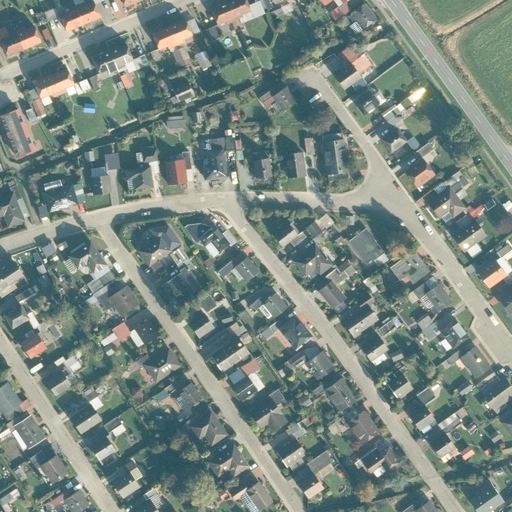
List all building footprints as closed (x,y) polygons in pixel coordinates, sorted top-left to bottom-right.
[(252,12),(246,0),(234,0),(228,3),(235,19),(252,12)] [(94,2),(77,9),(84,26),(101,19),(94,2)] [(235,19),(228,3),(212,10),(219,26),(235,19)] [(379,21),(365,3),(351,14),(365,32),(379,21)] [(77,9),(60,16),(67,32),(84,26),(77,9)] [(187,20),(169,27),(176,45),(194,38),(187,20)] [(36,26),(18,33),(25,50),(42,43),(36,26)] [(211,28),(214,40),(221,38),(218,26),(211,28)] [(49,27),(43,30),(48,40),(53,37),(49,27)] [(169,27),(152,34),(159,52),(176,45),(169,27)] [(18,33),(1,40),(8,57),(25,50),(18,33)] [(127,45),(110,52),(116,69),(134,61),(127,45)] [(110,52),(92,59),(99,76),(116,69),(110,52)] [(209,55),(199,60),(204,70),(214,65),(209,55)] [(352,65),(336,76),(346,90),(362,79),(352,65)] [(67,70),(51,77),(58,94),(74,88),(67,70)] [(129,74),(123,76),(127,88),(134,85),(129,74)] [(91,77),(96,90),(102,88),(97,75),(91,77)] [(51,77),(35,83),(42,101),(58,94),(51,77)] [(88,79),(81,82),(85,93),(93,90),(88,79)] [(171,98),(173,104),(194,95),(188,82),(172,89),(175,96),(171,98)] [(287,87),(273,98),(284,113),(299,102),(287,87)] [(371,90),(354,102),(364,116),(381,104),(371,90)] [(384,115),(393,127),(407,117),(403,112),(419,100),(413,92),(384,115)] [(38,99),(31,102),(37,116),(44,113),(38,99)] [(36,121),(31,109),(26,111),(31,123),(36,121)] [(35,151),(19,110),(0,116),(0,118),(16,158),(35,151)] [(241,110),(233,111),(234,120),(242,119),(241,110)] [(169,116),(169,128),(186,127),(186,115),(169,116)] [(398,128),(381,140),(392,155),(408,142),(398,128)] [(307,153),(317,153),(317,138),(308,137),(307,153)] [(344,140),(322,143),(326,176),(349,173),(344,140)] [(433,142),(416,150),(420,157),(436,149),(433,142)] [(227,177),(223,148),(200,151),(204,181),(227,177)] [(303,153),(286,155),(289,180),(310,177),(308,168),(305,168),(303,153)] [(270,158),(253,160),(255,179),(272,177),(270,158)] [(424,159),(405,172),(417,189),(436,176),(424,159)] [(184,160),(166,162),(168,185),(187,182),(184,160)] [(151,166),(125,169),(126,181),(134,180),(135,189),(154,187),(151,166)] [(110,175),(91,178),(94,197),(113,194),(110,175)] [(78,204),(72,184),(43,192),(49,212),(78,204)] [(451,186),(428,202),(439,217),(449,210),(453,217),(466,208),(451,186)] [(14,192),(0,197),(0,216),(4,215),(8,227),(25,220),(14,192)] [(468,214),(472,220),(488,208),(484,203),(468,214)] [(322,217),(324,225),(331,224),(330,215),(322,217)] [(475,219),(452,235),(464,252),(487,237),(475,219)] [(317,220),(307,229),(314,238),(324,229),(317,220)] [(292,222),(275,238),(284,248),(301,233),(292,222)] [(198,237),(211,227),(202,223),(188,225),(185,227),(197,243),(201,240),(198,237)] [(211,227),(198,237),(201,240),(205,246),(212,241),(220,252),(230,245),(215,224),(211,227)] [(366,228),(349,241),(366,264),(383,251),(366,228)] [(161,234),(138,250),(149,267),(172,251),(161,234)] [(107,265),(90,240),(67,255),(77,270),(87,263),(94,273),(107,265)] [(511,251),(511,245),(510,240),(498,245),(502,256),(511,251)] [(55,242),(44,247),(48,256),(59,251),(55,242)] [(333,265),(316,243),(293,261),(305,276),(315,268),(320,274),(333,265)] [(182,273),(163,286),(171,299),(180,293),(186,301),(202,289),(191,273),(196,270),(181,247),(169,255),(182,273)] [(414,250),(389,268),(399,281),(406,276),(412,284),(429,272),(414,250)] [(239,264),(235,267),(247,282),(260,272),(248,257),(239,264)] [(235,267),(239,264),(235,259),(220,271),(224,276),(235,267)] [(508,276),(498,261),(479,274),(490,289),(508,276)] [(14,262),(0,270),(0,292),(24,277),(14,262)] [(39,278),(44,288),(51,284),(46,274),(39,278)] [(333,280),(319,291),(333,309),(347,298),(333,280)] [(453,301),(439,283),(424,294),(438,312),(453,301)] [(135,296),(127,285),(109,298),(122,316),(137,306),(131,298),(135,296)] [(20,302),(37,292),(34,286),(16,295),(20,302)] [(289,308),(277,293),(264,304),(276,319),(289,308)] [(511,293),(500,302),(511,318),(511,293)] [(209,312),(219,305),(213,296),(202,303),(209,312)] [(368,304),(343,321),(354,337),(379,320),(368,304)] [(29,320),(20,305),(3,314),(12,330),(29,320)] [(247,323),(254,317),(247,309),(240,314),(247,323)] [(231,313),(223,318),(227,323),(235,318),(231,313)] [(298,313),(278,328),(296,351),(315,336),(298,313)] [(380,328),(384,335),(404,324),(398,314),(384,322),(386,325),(380,328)] [(206,315),(190,324),(199,339),(214,330),(206,315)] [(160,334),(150,319),(136,328),(146,344),(160,334)] [(468,337),(453,319),(439,331),(454,349),(468,337)] [(36,333),(21,344),(31,359),(46,349),(36,333)] [(389,349),(380,336),(362,349),(371,361),(389,349)] [(238,338),(212,357),(223,373),(250,355),(238,338)] [(491,366),(476,347),(460,358),(475,378),(491,366)] [(182,366),(170,348),(144,364),(156,383),(182,366)] [(392,353),(395,361),(405,356),(401,348),(392,353)] [(323,350),(308,361),(320,378),(335,367),(323,350)] [(278,367),(284,376),(294,369),(289,361),(278,367)] [(71,386),(62,372),(47,382),(56,396),(71,386)] [(402,374),(387,384),(399,400),(414,389),(402,374)] [(248,377),(234,388),(245,402),(259,392),(248,377)] [(511,398),(511,385),(505,377),(482,394),(495,411),(511,398)] [(356,400),(342,378),(325,389),(339,411),(356,400)] [(161,401),(185,385),(181,379),(157,395),(161,401)] [(464,395),(474,387),(470,380),(459,388),(464,395)] [(203,398),(192,382),(178,392),(189,407),(203,398)] [(9,383),(0,388),(0,407),(5,415),(22,403),(9,383)] [(418,394),(424,405),(437,397),(431,386),(418,394)] [(304,407),(313,403),(309,394),(300,399),(304,407)] [(273,399),(251,413),(261,429),(268,425),(273,432),(288,422),(273,399)] [(102,421),(91,405),(71,418),(82,434),(102,421)] [(434,420),(423,405),(409,415),(420,430),(434,420)] [(379,431),(365,410),(347,422),(361,443),(379,431)] [(228,434),(212,411),(189,427),(198,440),(204,435),(211,445),(228,434)] [(511,415),(502,422),(511,435),(511,415)] [(31,416),(14,426),(28,448),(45,437),(31,416)] [(110,432),(124,422),(120,416),(106,425),(110,432)] [(455,447),(445,432),(430,442),(440,457),(455,447)] [(116,451),(107,436),(91,446),(99,460),(116,451)] [(296,438),(277,451),(287,466),(306,454),(296,438)] [(234,444),(208,462),(218,476),(229,469),(234,476),(250,466),(234,444)] [(390,445),(364,462),(370,472),(382,464),(388,473),(402,464),(390,445)] [(462,451),(467,459),(477,453),(472,445),(462,451)] [(57,455),(41,465),(52,483),(68,473),(57,455)] [(130,473),(113,484),(123,499),(140,488),(130,473)] [(315,473),(299,484),(309,499),(325,488),(315,473)] [(273,502),(259,482),(246,491),(260,511),(273,502)] [(478,495),(471,500),(479,511),(491,511),(506,501),(492,482),(476,493),(478,495)] [(81,490),(64,500),(71,511),(76,511),(89,504),(81,490)] [(439,511),(431,500),(415,511),(439,511)] [(158,511),(151,501),(134,511),(158,511)]
